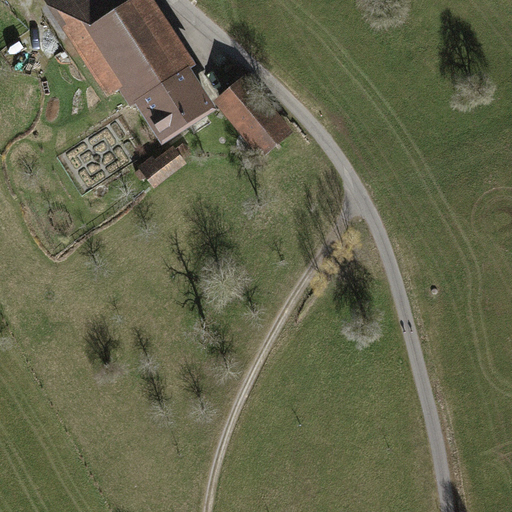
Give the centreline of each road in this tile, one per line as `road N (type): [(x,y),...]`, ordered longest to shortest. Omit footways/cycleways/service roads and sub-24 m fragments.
road 1 (unclassified): [(179,0),(297,109),(362,197),(390,260),(448,511)]
road 2 (track): [(207,511),(240,398),(362,197)]
